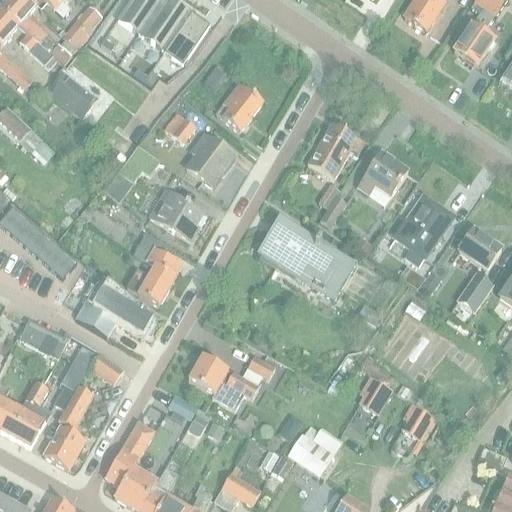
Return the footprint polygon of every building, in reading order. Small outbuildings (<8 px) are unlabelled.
[(26,38),(51,60),(62,69),(76,53),(62,41),(57,48),(26,21),(37,9),(26,0),(7,0),(0,8),(0,13),(18,30),(26,38)] [(61,5),(65,0),(39,0),(61,21),(69,12),(61,5)] [(209,28),(168,0),(131,0),(117,22),(182,67),(209,28)] [(416,0),(403,20),(425,35),(448,0),(416,0)] [(454,53),(476,69),(494,43),(482,35),(494,18),(495,19),(508,0),(477,0),(471,10),(480,16),(454,53)] [(62,41),(76,53),(87,39),(87,38),(101,21),(88,11),(62,41)] [(0,49),(18,30),(0,13),(0,49)] [(43,69),(51,60),(26,38),(18,47),(43,69)] [(104,41),(100,47),(110,54),(114,48),(104,41)] [(0,72),(24,94),(32,85),(0,57),(0,72)] [(136,72),(133,78),(143,85),(146,79),(136,72)] [(146,79),(143,85),(150,90),(158,79),(150,73),(146,79)] [(66,79),(50,99),(81,122),(96,102),(66,79)] [(239,135),(261,106),(238,88),(216,117),(215,117),(239,135)] [(30,134),(7,112),(0,119),(0,127),(20,146),(30,134)] [(182,148),(195,131),(176,117),(163,133),(182,148)] [(363,146),(330,127),(306,169),(332,184),(349,154),(356,158),(363,146)] [(211,190),(232,160),(203,139),(195,151),(199,153),(185,172),(211,190)] [(148,180),(159,166),(136,149),(117,176),(132,187),(141,175),(148,180)] [(406,176),(379,157),(356,191),(368,199),(373,191),(389,201),(406,176)] [(0,194),(0,212),(1,214),(11,203),(0,194)] [(193,230),(201,216),(169,198),(159,213),(154,210),(147,221),(188,246),(196,232),(193,230)] [(452,220),(422,199),(393,240),(410,252),(404,261),(417,270),(423,261),(452,220)] [(330,230),(345,207),(334,200),(319,223),(330,230)] [(0,222),(0,228),(62,282),(76,266),(11,210),(0,222)] [(333,304),(355,266),(280,223),(258,262),(333,304)] [(485,274),(500,252),(471,233),(457,255),(485,274)] [(144,237),(133,257),(153,268),(147,279),(137,273),(127,291),(137,297),(158,309),(176,279),(174,279),(180,269),(162,257),(166,249),(144,237)] [(475,278),(456,305),(473,316),(491,289),(475,278)] [(511,311),(511,281),(498,302),(511,311)] [(106,340),(116,324),(142,338),(152,320),(108,285),(93,310),(86,306),(84,309),(76,322),(106,340)] [(20,338),(19,340),(57,362),(66,345),(27,324),(20,338)] [(65,413),(78,391),(89,371),(88,370),(93,363),(97,357),(83,349),(62,387),(65,389),(55,407),(65,413)] [(112,389),(122,375),(98,357),(93,363),(88,370),(89,371),(112,389)] [(226,410),(235,394),(250,403),(257,391),(201,360),(187,384),(213,398),(211,402),(226,410)] [(268,383),(274,371),(252,360),(246,371),(268,383)] [(377,418),(392,394),(369,380),(358,397),(363,400),(359,407),(377,418)] [(19,413),(14,410),(0,434),(29,451),(43,426),(48,417),(37,410),(46,393),(35,386),(19,413)] [(0,434),(14,410),(3,404),(9,393),(0,387),(0,434)] [(85,445),(71,437),(92,398),(78,391),(65,413),(58,425),(62,427),(44,459),(68,473),(85,445)] [(190,423),(197,411),(175,399),(168,410),(190,423)] [(416,440),(429,417),(410,406),(402,420),(405,422),(400,431),(416,440)] [(121,455),(137,465),(154,436),(138,426),(121,455)] [(287,458),(319,479),(340,446),(319,433),(312,444),(301,437),(287,458)] [(499,475),(506,459),(482,449),(475,465),(499,475)] [(132,473),(133,473),(137,465),(121,455),(105,483),(120,492),(132,473)] [(169,485),(182,462),(173,457),(160,480),(169,485)] [(131,511),(141,511),(153,492),(156,486),(133,473),(132,473),(120,492),(114,502),(131,511)] [(251,509),(259,495),(230,477),(214,505),(225,511),(231,511),(238,501),(251,509)] [(511,511),(511,480),(509,479),(502,494),(496,508),(494,511),(511,511)] [(141,511),(203,511),(211,498),(203,494),(205,489),(200,487),(195,499),(199,500),(193,511),(185,511),(153,492),(141,511)] [(364,511),(365,511),(346,498),(336,511),(364,511)] [(0,511),(19,511),(0,500),(0,511)] [(68,511),(51,502),(45,511),(68,511)]
